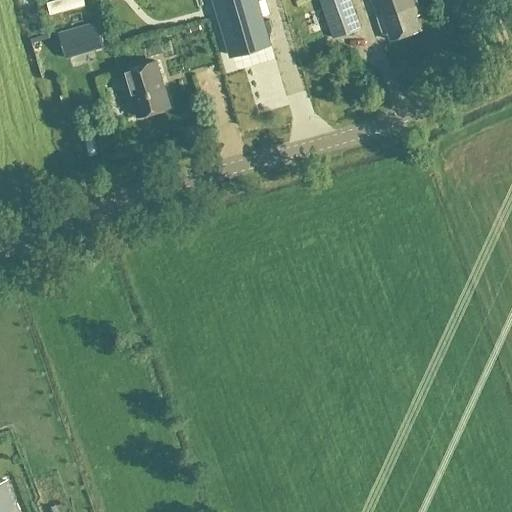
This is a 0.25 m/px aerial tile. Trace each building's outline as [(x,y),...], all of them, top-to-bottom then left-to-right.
[(48,13),(83,4),(82,0),(52,0),(45,2),(48,13)] [(253,0),(213,0),(231,57),(267,47),(253,0)] [(347,0),(323,0),(318,2),(332,40),(359,31),(347,0)] [(415,0),(368,0),(382,37),(386,35),(389,42),(419,31),(414,17),(420,15),(415,0)] [(81,28),(58,35),(62,50),(85,43),(88,53),(102,48),(95,24),(81,28)] [(154,64),(122,73),(126,88),(128,87),(136,118),(167,109),(154,64)] [(158,126),(130,131),(133,149),(161,144),(158,126)] [(15,511),(6,483),(0,485),(0,511),(15,511)]
